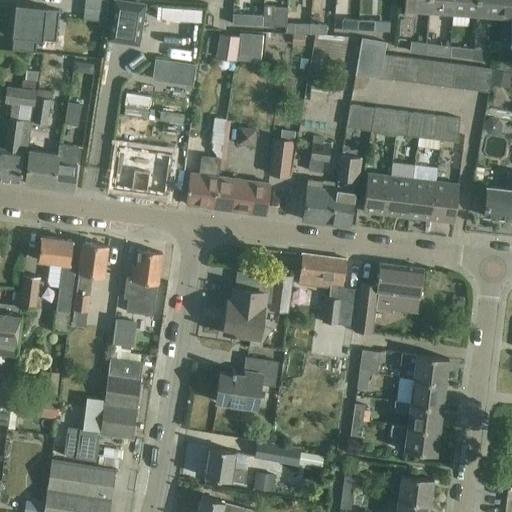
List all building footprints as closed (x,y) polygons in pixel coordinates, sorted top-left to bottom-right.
[(108,0),(84,0),(83,20),(107,22),(108,0)] [(116,0),(113,0),(107,40),(138,45),(145,5),(116,0)] [(404,0),(404,9),(429,11),(429,0),(404,0)] [(429,0),(429,11),(453,13),(453,0),(429,0)] [(477,14),(477,0),(453,0),(453,13),(477,14)] [(501,0),(477,0),(477,14),(500,16),(501,0)] [(511,33),(511,0),(501,0),(500,16),(511,17),(511,33)] [(59,10),(16,5),(13,36),(11,36),(11,37),(13,37),(12,50),(36,52),(37,39),(56,41),(59,10)] [(263,26),(278,26),(287,27),(288,8),(264,7),(264,16),(263,26)] [(263,26),(264,16),(217,13),(216,23),(263,26)] [(358,30),(358,20),(342,19),(342,29),(358,30)] [(374,31),(374,21),(358,20),(358,30),(374,31)] [(309,34),(310,24),(294,23),(293,33),(309,34)] [(325,25),(310,24),(309,34),(325,34),(325,25)] [(474,50),(472,60),(488,62),(490,52),(484,52),(486,29),(482,29),(476,28),(474,50)] [(238,38),(236,58),(260,60),(262,34),(239,32),(238,38)] [(304,44),(305,33),(293,33),(293,43),(304,44)] [(218,57),(235,60),(236,58),(238,38),(221,36),(218,57)] [(379,78),(384,54),(386,42),(362,38),(355,75),(379,78)] [(425,53),(426,42),(396,39),(395,50),(425,53)] [(451,46),(426,42),(425,53),(450,57),(451,46)] [(456,58),(472,60),(474,50),(458,48),(456,58)] [(384,54),(379,78),(393,79),(397,56),(384,54)] [(409,57),(397,56),(393,79),(405,81),(409,57)] [(421,59),(409,57),(405,81),(417,83),(421,59)] [(429,84),(433,60),(421,59),(417,83),(429,84)] [(498,69),(511,70),(511,60),(499,59),(498,69)] [(74,69),(94,71),(95,62),(75,60),(74,69)] [(433,60),(429,84),(441,86),(445,62),(433,60)] [(172,61),(168,82),(193,86),(196,64),(172,61)] [(441,86),(453,87),(457,64),(445,62),(441,86)] [(465,89),(469,65),(457,64),(453,87),(465,89)] [(469,65),(465,89),(477,90),(481,67),(469,65)] [(481,67),(477,90),(488,92),(490,85),(492,70),(492,68),(481,67)] [(39,71),(23,69),(22,79),(38,81),(39,71)] [(492,70),(490,85),(508,88),(510,73),(492,70)] [(325,102),(330,83),(313,79),(309,99),(325,102)] [(8,87),(6,102),(33,105),(35,91),(8,87)] [(121,109),(144,115),(149,94),(126,88),(121,109)] [(39,90),(33,122),(47,124),(51,100),(48,91),(39,90)] [(78,126),(81,104),(68,102),(64,124),(78,126)] [(358,129),(362,106),(350,104),(346,127),(358,129)] [(370,131),(375,107),(362,106),(358,129),(370,131)] [(375,107),(370,131),(382,133),(386,109),(375,107)] [(159,108),(158,119),(180,120),(180,109),(159,108)] [(382,133),(394,134),(397,110),(386,109),(382,133)] [(397,110),(394,134),(406,136),(409,112),(397,110)] [(410,136),(422,138),(425,114),(413,112),(410,136)] [(430,139),(433,139),(436,115),(425,114),(422,138),(430,139)] [(441,140),(445,140),(448,117),(436,115),(433,139),(441,140)] [(460,118),(448,117),(445,140),(457,142),(460,118)] [(31,121),(29,121),(9,118),(5,148),(0,147),(0,179),(18,182),(22,152),(27,152),(31,121)] [(212,208),(216,176),(218,176),(227,120),(214,118),(211,142),(215,143),(215,146),(212,148),(217,155),(217,158),(201,156),(200,161),(198,174),(190,172),(186,204),(212,208)] [(236,125),(233,143),(251,146),(254,127),(236,125)] [(284,131),(283,138),(294,139),(293,141),(294,142),(296,133),(284,131)] [(330,145),(322,144),(323,137),(313,135),(312,143),(308,169),(322,171),(323,160),(328,160),(330,145)] [(274,137),(270,175),(289,177),(293,141),(294,139),(283,138),(274,137)] [(59,144),(58,154),(54,187),(73,189),(78,147),(59,144)] [(58,154),(29,150),(25,182),(24,182),(24,183),(54,187),(58,154)] [(167,158),(115,152),(110,192),(162,198),(167,158)] [(336,189),(332,224),(350,226),(353,206),(355,192),(352,192),(353,182),(358,182),(361,158),(341,156),(337,180),(337,183),(336,189)] [(487,185),(486,197),(484,216),(511,219),(511,173),(507,173),(506,187),(487,185)] [(386,214),(390,176),(367,174),(363,212),(386,214)] [(264,215),(267,194),(269,183),(218,176),(216,176),(212,208),(264,215)] [(390,176),(386,214),(408,217),(413,179),(390,176)] [(304,199),(302,219),(302,220),(326,223),(332,224),(336,189),(337,183),(323,180),(308,178),(307,185),(304,199)] [(413,179),(408,217),(431,220),(435,182),(413,179)] [(458,184),(435,182),(431,220),(454,222),(458,184)] [(50,286),(59,287),(53,331),(66,333),(69,312),(75,264),(69,264),(72,241),(41,237),(38,260),(50,262),(48,282),(50,286)] [(103,276),(105,265),(108,245),(82,242),(73,310),(88,312),(92,280),(91,280),(91,275),(103,276)] [(132,265),(130,278),(125,278),(122,298),(127,298),(126,311),(153,315),(157,284),(158,284),(162,253),(138,250),(136,266),(132,265)] [(302,253),(299,273),(298,284),(330,288),(329,298),(325,297),(322,322),(353,326),(357,289),(342,287),(346,259),(302,253)] [(359,293),(354,331),(371,333),(377,291),(420,297),(423,268),(379,263),(376,285),(360,283),(359,293)] [(23,275),(19,305),(36,307),(40,277),(23,275)] [(292,277),(274,275),(270,309),(287,312),(292,277)] [(259,337),(262,312),(265,292),(234,288),(232,301),(228,300),(223,332),(250,336),(259,337)] [(0,340),(17,343),(21,314),(19,314),(20,306),(0,303),(0,340)] [(134,322),(114,320),(111,343),(131,345),(134,322)] [(0,354),(15,357),(17,343),(0,340),(0,354)] [(360,372),(370,374),(378,375),(381,353),(363,350),(360,372)] [(415,366),(413,379),(445,383),(448,358),(402,353),(400,364),(415,366)] [(216,402),(256,408),(259,383),(274,386),(277,362),(246,357),(243,375),(221,372),(216,402)] [(99,434),(132,438),(141,379),(137,378),(139,362),(109,358),(99,432),(99,434)] [(40,371),(39,386),(58,387),(59,373),(40,371)] [(367,390),(370,374),(360,372),(357,388),(367,390)] [(442,407),(445,383),(413,379),(410,403),(442,407)] [(0,424),(8,425),(10,412),(12,412),(14,392),(0,390),(0,424)] [(38,417),(48,418),(56,419),(58,400),(40,398),(38,417)] [(393,412),(409,414),(407,426),(440,430),(442,407),(410,403),(395,401),(393,412)] [(353,421),(363,422),(366,406),(355,405),(353,421)] [(361,438),(363,422),(353,421),(351,437),(361,438)] [(440,430),(407,426),(392,424),(390,436),(406,438),(404,451),(436,455),(440,430)] [(95,460),(99,434),(99,432),(67,427),(63,455),(95,460)] [(287,446),(258,441),(255,457),(285,462),(321,468),(323,456),(300,452),(301,448),(287,446)] [(205,477),(224,480),(245,483),(247,468),(233,466),(236,452),(209,447),(205,477)] [(44,503),(42,511),(108,511),(115,468),(50,459),(44,503)] [(255,471),(254,489),(273,490),(275,473),(255,471)] [(399,499),(430,503),(433,479),(402,475),(399,499)] [(344,492),(354,493),(356,479),(346,477),(344,492)] [(364,495),(354,493),(344,492),(342,509),(351,510),(352,504),(362,505),(364,495)] [(252,511),(254,510),(231,504),(202,496),(197,511),(252,511)] [(429,511),(430,503),(399,499),(397,511),(429,511)] [(24,511),(42,511),(44,503),(26,501),(24,511)]
